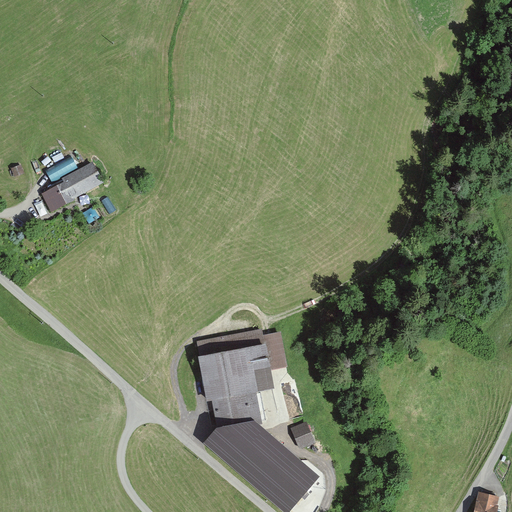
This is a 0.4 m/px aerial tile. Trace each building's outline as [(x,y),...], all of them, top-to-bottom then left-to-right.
[(47,166),(52,180),(79,169),(74,155),(47,166)] [(21,165),(11,168),(14,177),(24,174),(21,165)] [(88,168),(38,197),(50,216),(99,187),(88,168)] [(281,335),(264,338),(270,373),(287,370),(281,335)] [(262,342),(194,356),(202,396),(212,394),(218,428),(207,441),(287,505),(314,474),(253,421),(269,417),(263,389),(272,388),(262,342)] [(307,421),(289,427),(296,448),(314,442),(307,421)] [(496,511),(501,495),(478,490),(472,511),(496,511)]
